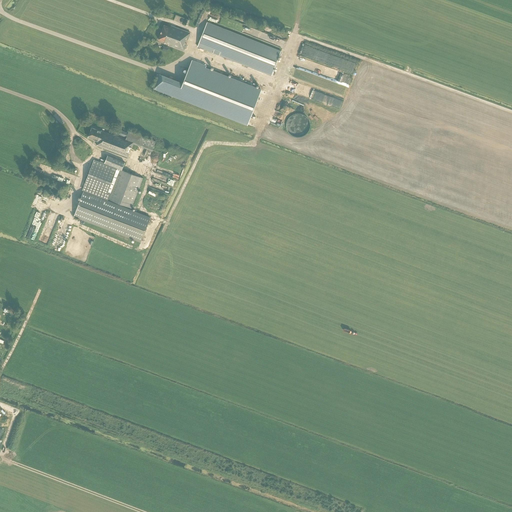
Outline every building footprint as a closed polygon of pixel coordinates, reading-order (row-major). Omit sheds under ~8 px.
[(206,22),(206,24),(197,46),(272,75),(281,51),(206,22)] [(168,45),(183,50),(186,44),(185,43),(186,39),(187,40),(190,33),(170,26),(170,27),(164,25),(158,40),(164,42),(164,43),(165,44),(165,43),(169,44),(168,45)] [(349,74),(354,74),(354,65),(356,60),(300,41),(296,53),(296,58),(296,59),(295,64),(313,70),(313,73),(293,66),(289,78),(329,92),(329,91),(332,92),(335,92),(338,84),(334,84),(332,83),(332,82),(332,80),(325,77),(331,77),(337,79),(337,78),(338,74),(341,75),(349,75),(349,74)] [(159,74),(154,89),(247,125),(261,89),(206,67),(206,66),(192,60),(183,83),(159,74)] [(324,108),(322,115),(328,117),(330,110),(324,108)] [(127,135),(126,139),(117,136),(101,130),(101,132),(92,128),(88,138),(98,141),(97,146),(127,157),(133,143),(152,151),(155,141),(129,131),(127,135)] [(131,208),(142,178),(121,170),(121,169),(122,169),(124,162),(107,155),(104,162),(111,165),(111,166),(94,160),(83,189),(131,208)] [(74,216),(141,241),(150,217),(83,192),(74,216)] [(25,237),(30,239),(35,227),(37,227),(39,221),(32,218),(25,237)]
